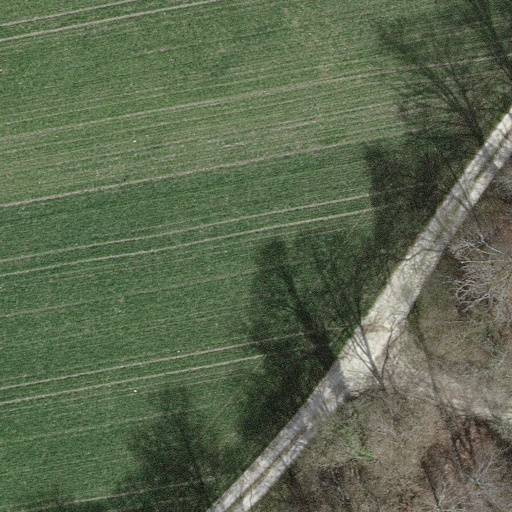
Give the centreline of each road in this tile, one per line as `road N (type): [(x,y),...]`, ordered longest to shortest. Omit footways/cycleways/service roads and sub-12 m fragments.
road 1 (track): [(221,511),(365,356),(511,144)]
road 2 (track): [(365,356),(511,398)]
